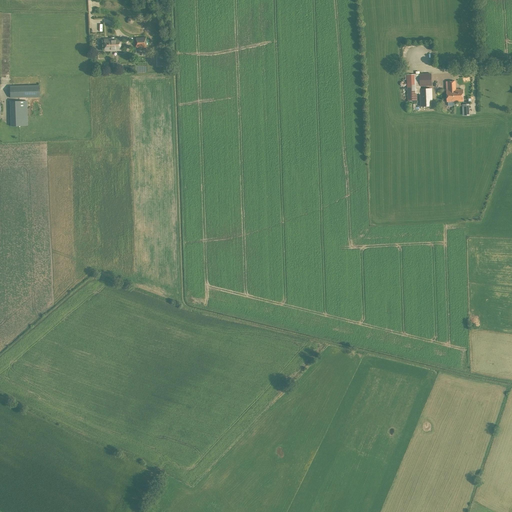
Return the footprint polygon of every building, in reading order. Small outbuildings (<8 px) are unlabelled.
[(115,39),(115,37),(111,37),(111,39),(104,39),(104,51),(121,51),(120,38),(115,39)] [(146,48),(146,37),(136,38),(136,39),(135,39),(135,46),(136,46),(136,48),(146,48)] [(419,75),(416,75),(416,74),(407,75),(408,101),(417,101),(416,94),(420,93),(420,104),(420,106),(433,106),(432,88),(428,89),(420,89),(420,86),(432,86),(431,73),(419,74),(419,75)] [(454,90),(454,102),(463,101),(463,89),(456,90),(455,81),(451,81),(452,90),(454,90)] [(10,98),(40,97),(39,85),(10,86),(10,98)] [(11,126),(28,126),(27,101),(10,101),(11,126)]
